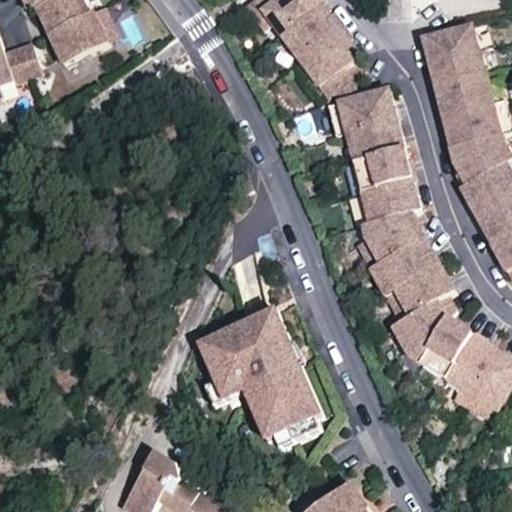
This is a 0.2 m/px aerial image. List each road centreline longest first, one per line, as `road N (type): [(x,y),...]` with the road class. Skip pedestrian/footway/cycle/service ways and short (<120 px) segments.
road 1 (residential): [(426,511),(357,382),(255,124),(180,0)]
road 2 (residential): [(351,0),(415,89),(464,242),(511,306)]
